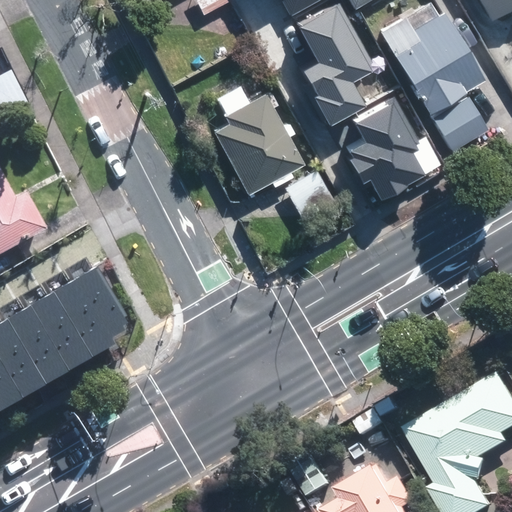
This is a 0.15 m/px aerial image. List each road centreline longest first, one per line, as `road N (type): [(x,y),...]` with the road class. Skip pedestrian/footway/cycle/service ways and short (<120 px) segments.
road 1 (tertiary): [(52,0),(180,246)]
road 2 (primary): [(260,335),(341,289),(436,267)]
road 3 (primary): [(436,267),(372,338),(299,385)]
road 4 (primary): [(74,480),(154,398),(212,364)]
road 5 (primary): [(235,421),(126,476),(74,480)]
road 6 (tertiary): [(212,364),(180,246)]
road 7 (tertiary): [(180,246),(228,290),(260,335)]
